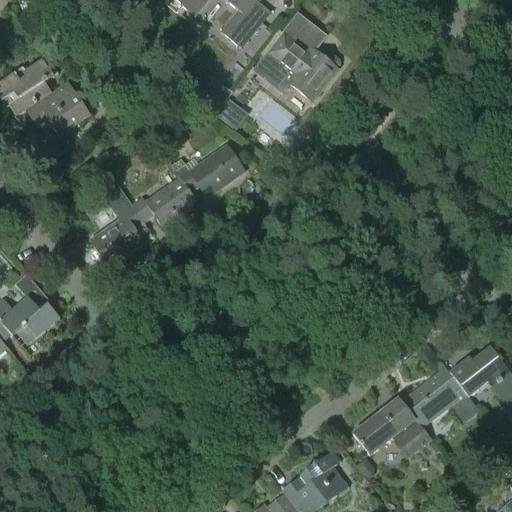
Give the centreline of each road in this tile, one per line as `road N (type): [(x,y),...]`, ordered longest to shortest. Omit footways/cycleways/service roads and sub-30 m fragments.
road 1 (residential): [(193,511),(489,281)]
road 2 (residential): [(106,327),(353,147)]
road 3 (residential): [(489,281),(353,147)]
road 4 (residential): [(106,327),(0,190)]
road 5 (residential): [(353,147),(444,39)]
road 6 (residential): [(0,416),(106,327)]
